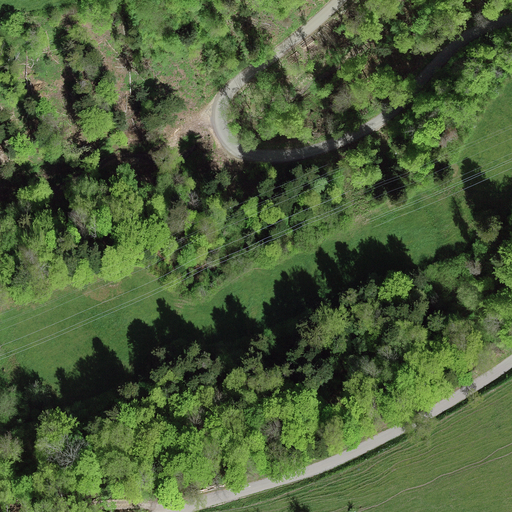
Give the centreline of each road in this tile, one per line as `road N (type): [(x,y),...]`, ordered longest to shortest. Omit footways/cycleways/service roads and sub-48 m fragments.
road 1 (residential): [(337,0),(226,91),(221,117),(228,133),(260,152),(308,147),(375,119),(454,38),(511,13)]
road 2 (residential): [(511,354),(405,426),(248,493),(179,511)]
road 3 (track): [(54,511),(111,504),(192,508)]
